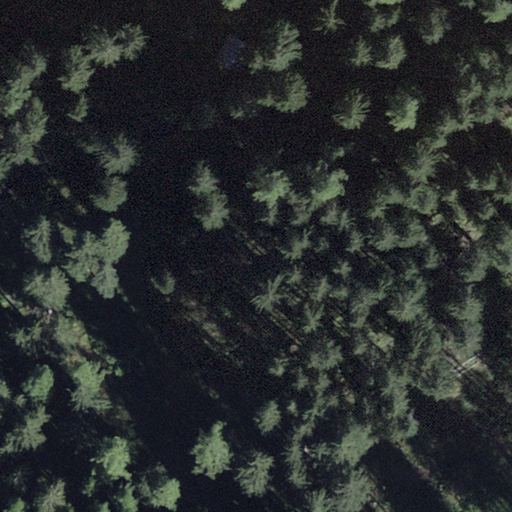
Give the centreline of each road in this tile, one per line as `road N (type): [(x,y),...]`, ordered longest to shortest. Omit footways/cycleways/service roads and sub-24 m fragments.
road 1 (track): [(504,0),(389,53),(269,126),(181,124),(40,172)]
road 2 (track): [(0,334),(40,172)]
